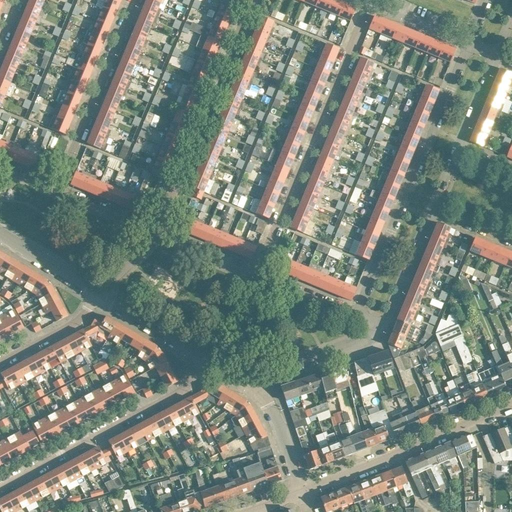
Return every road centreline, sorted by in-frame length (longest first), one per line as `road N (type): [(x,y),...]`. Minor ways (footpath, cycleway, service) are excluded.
road 1 (unclassified): [(255,273),(367,3)]
road 2 (unclassified): [(467,44),(350,311)]
road 3 (unclassified): [(253,0),(155,230)]
road 4 (unclassified): [(0,488),(182,388),(202,360)]
road 5 (residential): [(301,492),(511,401)]
road 6 (unclassified): [(54,189),(134,0)]
road 7 (unclassified): [(250,382),(381,325)]
road 8 (residential): [(202,360),(95,296)]
road 9 (residential): [(381,325),(431,211)]
road 10 (unclassified): [(301,492),(250,382)]
